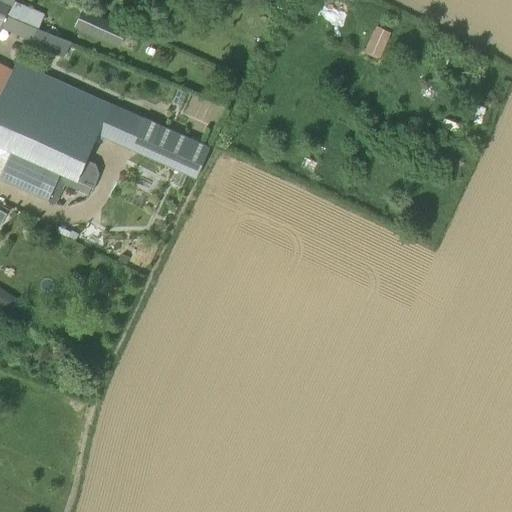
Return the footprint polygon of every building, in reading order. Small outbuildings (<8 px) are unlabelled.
[(10,5),(1,0),(0,0),(0,12),(14,19),(38,29),(44,14),(12,1),(10,5)] [(125,49),(132,34),(81,11),(75,26),(125,49)] [(14,19),(0,12),(0,24),(0,25),(2,22),(10,26),(14,19)] [(366,53),(383,58),(392,31),(376,25),(366,53)] [(0,148),(9,152),(0,173),(0,181),(48,203),(60,175),(76,182),(99,131),(178,165),(176,171),(195,180),(209,147),(15,61),(10,72),(0,92),(0,148)] [(0,92),(10,72),(0,66),(0,92)] [(0,312),(7,317),(18,299),(0,287),(0,312)]
